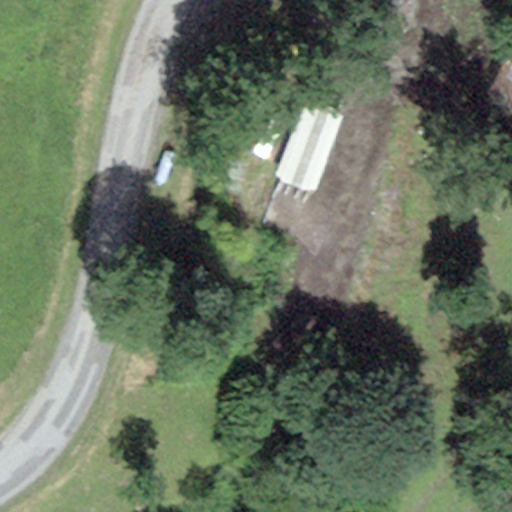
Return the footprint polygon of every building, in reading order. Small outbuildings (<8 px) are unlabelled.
[(511,78),(481,152),(511,166),(511,78)] [(284,164),(321,179),(350,106),(312,91),(284,164)] [(194,218),(248,231),(260,164),(207,152),(194,218)] [(244,247),(230,308),(288,319),(299,259),(244,247)] [(260,401),(251,457),(316,469),(326,414),(260,401)] [(287,511),(296,501),(249,468),(216,511),(287,511)]
